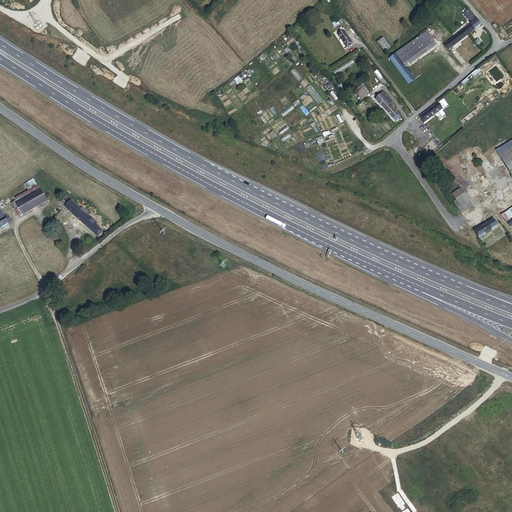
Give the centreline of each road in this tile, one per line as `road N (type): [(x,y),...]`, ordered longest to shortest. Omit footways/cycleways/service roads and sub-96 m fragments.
road 1 (motorway): [(477,295),(250,190),(0,43)]
road 2 (motorway): [(0,58),(237,199),(420,287)]
road 3 (tertiary): [(511,376),(158,209)]
road 4 (unclassified): [(158,209),(33,297),(0,310)]
road 5 (tertiary): [(158,209),(0,107)]
road 6 (residential): [(499,45),(389,135)]
